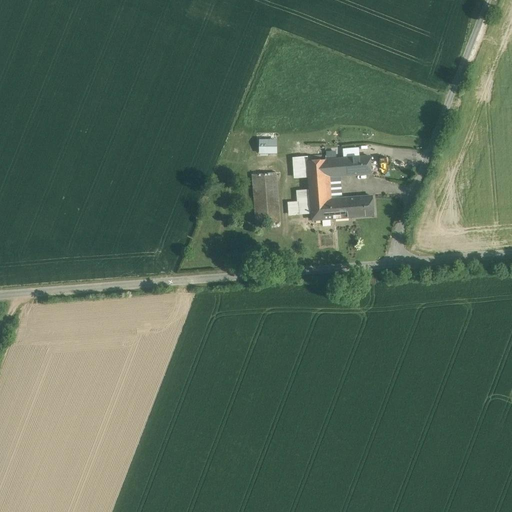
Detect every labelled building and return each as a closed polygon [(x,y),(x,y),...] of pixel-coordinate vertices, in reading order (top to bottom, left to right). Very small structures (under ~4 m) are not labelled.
[(277,153),(277,138),(258,139),(259,154),(277,153)] [(356,157),(308,161),(313,219),(357,216),(355,197),(331,199),(329,177),(357,175),(356,158),(356,157)] [(369,157),(356,158),(357,175),(370,173),(369,157)] [(264,169),(264,175),(253,175),(256,225),(280,223),(277,174),(268,174),(268,169),(264,169)] [(372,195),(355,197),(357,216),(373,214),(372,195)]
